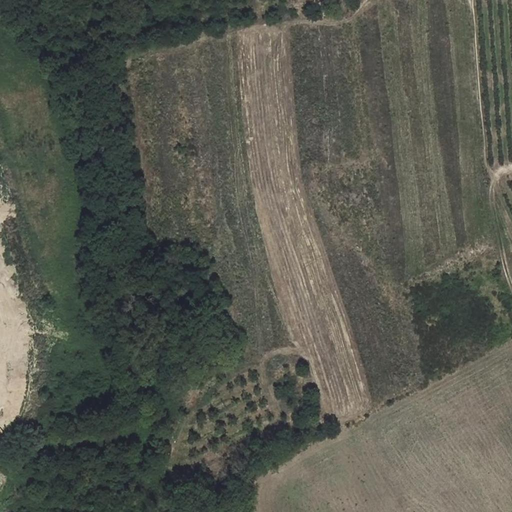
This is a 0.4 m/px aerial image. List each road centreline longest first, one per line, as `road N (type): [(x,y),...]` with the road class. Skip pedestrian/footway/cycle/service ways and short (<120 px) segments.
road 1 (track): [(468,0),(495,254),(511,290)]
road 2 (track): [(368,0),(354,24),(366,148)]
